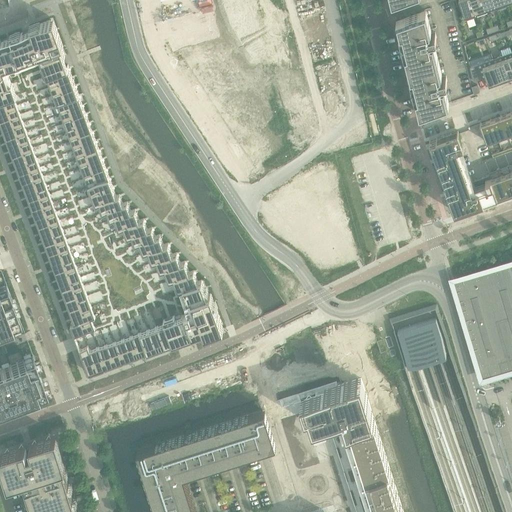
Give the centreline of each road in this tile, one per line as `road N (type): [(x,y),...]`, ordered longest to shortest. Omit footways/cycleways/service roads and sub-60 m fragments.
road 1 (tertiary): [(434,284),(410,283),(349,311),(329,308),(237,207)]
road 2 (tertiary): [(237,207),(140,57),(125,0)]
road 3 (residential): [(0,211),(70,404)]
road 4 (residential): [(291,0),(328,138)]
road 5 (tertiary): [(434,284),(448,300),(478,401)]
